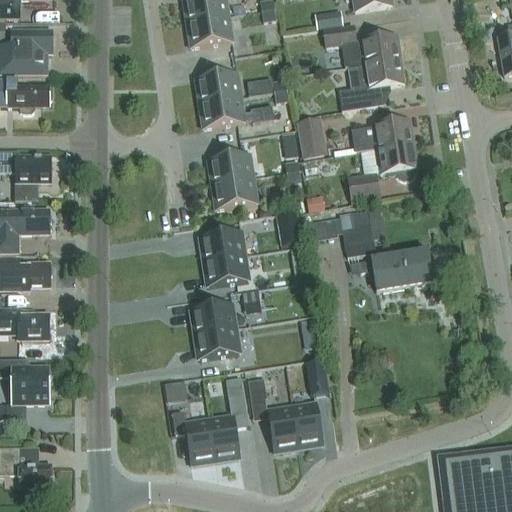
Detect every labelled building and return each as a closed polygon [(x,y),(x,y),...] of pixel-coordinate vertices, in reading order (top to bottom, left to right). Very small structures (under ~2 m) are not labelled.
[(0,0),(0,22),(19,23),(19,4),(52,4),(52,0),(0,0)] [(187,28),(228,21),(224,0),(199,0),(183,3),(187,28)] [(390,0),(351,0),(354,16),(392,10),(390,0)] [(260,6),(262,17),(275,15),(273,4),(260,6)] [(276,25),(275,15),(262,17),(263,27),(276,25)] [(338,16),(314,19),(316,33),(340,30),(338,16)] [(232,46),(228,21),(187,28),(191,52),(232,46)] [(510,40),(497,42),(504,81),(511,79),(511,29),(508,30),(510,40)] [(353,31),(323,35),(325,52),(341,50),(356,48),(353,31)] [(0,49),(0,79),(47,79),(47,59),(52,59),(52,35),(11,35),(11,50),(0,49)] [(363,71),(363,70),(400,65),(397,41),(359,47),(356,48),(341,50),(344,74),(348,73),(363,71)] [(363,71),(348,73),(351,94),(338,96),(342,116),(377,111),(374,93),(404,88),(400,65),(363,70),(363,71)] [(237,77),(196,84),(200,108),(241,102),(237,77)] [(0,85),(0,111),(6,111),(6,112),(20,112),(20,115),(23,118),(31,118),(34,116),(34,112),(35,112),(35,110),(50,111),(50,92),(34,91),(34,90),(16,90),(16,86),(0,85)] [(274,97),(287,96),(286,85),(273,87),(274,97)] [(274,97),(276,108),(289,106),(287,96),(274,97)] [(204,133),(245,127),(241,102),(200,108),(204,133)] [(296,127),(300,152),(323,149),(318,123),(296,127)] [(376,154),(376,155),(413,149),(410,125),(372,131),(372,132),(352,135),(356,157),(376,154)] [(297,138),(283,140),(285,152),(298,150),(297,138)] [(415,177),(415,173),(417,173),(413,149),(376,155),(379,179),(395,176),(395,180),(399,184),(404,186),(409,185),(413,182),(415,177)] [(50,162),(18,161),(19,157),(0,157),(0,177),(17,177),(17,186),(24,186),(24,206),(37,206),(38,187),(50,187),(50,162)] [(212,189),(253,183),(249,158),(208,165),(212,189)] [(298,166),(285,168),(287,179),(300,177),(298,166)] [(302,188),(300,177),(287,179),(288,190),(302,188)] [(379,204),(375,179),(347,183),(351,208),(379,204)] [(257,208),(253,183),(212,189),(216,214),(257,208)] [(324,214),(322,201),(306,203),(308,217),(324,214)] [(259,222),(271,221),(270,215),(269,215),(269,214),(268,214),(268,213),(267,213),(266,213),(265,212),(264,212),(263,213),(262,213),(261,213),(260,214),(259,214),(259,215),(258,216),(259,222)] [(0,257),(19,257),(19,239),(50,239),(50,228),(52,226),(52,220),(50,218),(50,214),(0,214),(0,257)] [(353,233),(350,218),(339,220),(346,262),(374,257),(370,230),(353,233)] [(296,219),(276,222),(279,237),(281,252),(301,249),(298,234),(296,219)] [(203,267),(244,261),(241,236),(199,242),(203,267)] [(291,255),(292,266),(304,265),(303,253),(291,255)] [(358,268),(360,278),(373,276),(376,297),(432,288),(427,257),(413,259),(413,257),(399,260),(399,261),(358,268)] [(50,294),(50,282),(51,282),(51,272),(50,272),(50,268),(18,268),(18,262),(0,261),(0,294),(17,295),(50,294)] [(207,292),(248,286),(244,261),(203,267),(207,292)] [(260,306),(258,295),(242,298),(244,308),(260,306)] [(194,340),(235,333),(232,309),(190,315),(194,340)] [(18,345),(22,345),(22,347),(31,347),(31,345),(49,345),(49,334),(51,334),(51,323),(49,323),(49,319),(19,319),(19,313),(0,313),(0,336),(18,336),(18,345)] [(313,325),(300,327),(302,339),(315,337),(313,325)] [(239,358),(235,333),(194,340),(198,365),(239,358)] [(49,409),(48,372),(28,372),(27,366),(0,366),(0,382),(11,382),(12,410),(49,409)] [(328,397),(323,366),(305,369),(311,400),(328,397)] [(202,381),(166,390),(169,403),(205,394),(202,381)] [(230,422),(209,425),(215,466),(240,462),(236,433),(248,431),(241,384),(225,386),(230,422)] [(264,384),(248,386),(251,407),(265,404),(267,404),(264,384)] [(298,454),(323,450),(317,409),(292,412),(298,454)] [(298,454),(292,412),(267,416),(273,457),(298,454)] [(185,439),(190,470),(215,466),(209,425),(184,429),(183,417),(172,418),(175,440),(185,439)] [(19,468),(18,452),(0,452),(0,480),(19,480),(19,492),(35,492),(35,489),(51,490),(51,470),(36,471),(35,468),(19,468)] [(511,511),(511,454),(446,463),(451,511),(511,511)]
